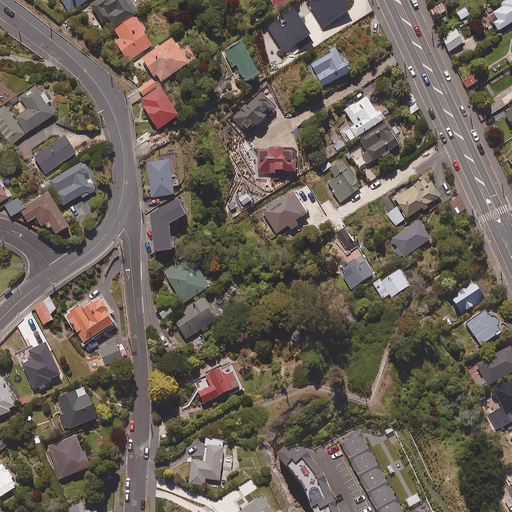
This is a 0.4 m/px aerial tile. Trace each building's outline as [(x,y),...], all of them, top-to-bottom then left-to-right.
[(87,0),(59,0),(69,13),(87,0)] [(114,28),(134,15),(133,15),(138,12),(129,0),(98,0),(90,5),(101,22),(107,18),(114,28)] [(292,0),(270,0),(275,10),(292,0)] [(350,10),(343,0),(316,0),(308,5),(323,28),(350,10)] [(511,0),(509,0),(501,6),(502,8),(493,14),(497,21),(492,24),(498,33),(511,24),(511,0)] [(445,11),(441,4),(430,10),(434,17),(445,11)] [(469,15),(465,8),(456,13),(461,20),(469,15)] [(310,35),(299,18),(293,9),(266,26),(288,61),(313,45),(307,36),(310,35)] [(134,15),(114,28),(115,30),(110,34),(128,62),(152,46),(143,33),(146,31),(135,14),(134,15)] [(457,32),(442,41),(449,52),(464,43),(457,32)] [(187,64),(170,39),(141,59),(153,77),(156,75),(161,82),(187,64)] [(222,51),(230,68),(236,65),(245,82),(258,75),(241,41),(222,51)] [(350,72),(337,49),(306,66),(318,89),(350,72)] [(478,82),(474,75),(462,83),(467,90),(478,82)] [(157,88),(151,80),(137,89),(143,98),(139,100),(157,129),(178,116),(159,87),(157,88)] [(42,97),(35,86),(19,97),(27,109),(14,119),(5,106),(0,109),(0,130),(10,145),(54,114),(47,103),(50,101),(45,95),(42,97)] [(270,106),(259,94),(233,117),(247,134),(267,117),(263,112),(270,106)] [(419,109),(413,95),(403,99),(410,114),(419,109)] [(347,143),(384,119),(379,110),(376,112),(366,96),(344,110),(352,123),(339,131),(347,143)] [(381,99),(375,103),(386,117),(392,113),(381,99)] [(391,118),(359,140),(366,151),(360,155),(368,166),(399,145),(393,136),(400,131),(391,118)] [(148,130),(137,138),(141,144),(153,136),(148,130)] [(76,153),(64,136),(34,156),(46,174),(76,153)] [(292,160),(292,150),(283,151),(283,148),(257,149),(258,158),(253,158),(254,179),(279,178),(279,174),(297,173),(296,159),(292,160)] [(179,186),(175,153),(160,155),(160,160),(146,162),(150,197),(174,195),(173,187),(179,186)] [(361,186),(341,160),(329,170),(335,177),(327,183),(334,192),(333,193),(341,203),(361,186)] [(96,190),(80,163),(50,182),(64,205),(81,195),(83,198),(96,190)] [(423,190),(419,183),(394,199),(406,218),(439,196),(431,184),(423,190)] [(246,192),(238,198),(244,206),(252,200),(246,192)] [(68,227),(48,193),(25,206),(26,209),(21,212),(27,223),(36,217),(41,226),(48,222),(55,235),(68,227)] [(291,199),(288,194),(261,210),(276,234),(288,226),(291,230),(298,225),(295,221),(309,212),(298,194),(291,199)] [(24,209),(17,198),(4,205),(11,217),(24,209)] [(184,215),(177,199),(158,210),(150,214),(154,252),(170,250),(168,224),(184,215)] [(404,220),(396,207),(387,214),(395,226),(404,220)] [(391,238),(397,247),(395,248),(400,257),(402,256),(404,258),(432,240),(419,220),(391,238)] [(336,269),(341,277),(342,276),(351,289),(373,274),(362,257),(363,256),(357,245),(350,250),(354,257),(336,269)] [(174,267),(173,264),(162,271),(183,303),(209,286),(190,257),(174,267)] [(381,280),(380,278),(372,283),(383,299),(389,294),(391,297),(409,285),(399,269),(381,280)] [(485,298),(474,282),(450,297),(460,314),(485,298)] [(58,308),(50,297),(33,309),(45,325),(54,318),(51,314),(58,308)] [(90,304),(88,300),(65,315),(89,351),(99,344),(94,336),(112,324),(104,312),(107,310),(99,298),(90,304)] [(216,320),(202,298),(181,311),(185,316),(175,322),(186,339),(216,320)] [(162,318),(174,310),(169,301),(156,309),(162,318)] [(489,318),(486,312),(466,324),(479,345),(501,332),(497,326),(500,324),(494,315),(489,318)] [(41,390),(47,387),(46,384),(54,380),(53,378),(63,374),(48,342),(30,350),(35,359),(23,365),(34,389),(40,387),(41,390)] [(122,358),(116,344),(99,351),(105,365),(122,358)] [(476,364),(484,378),(475,383),(479,391),(489,385),(511,372),(511,350),(510,346),(476,364)] [(100,357),(92,361),(96,370),(104,367),(100,357)] [(237,374),(231,363),(204,377),(209,387),(197,392),(203,404),(239,386),(233,376),(237,374)] [(0,415),(12,411),(11,408),(17,405),(8,385),(4,377),(0,379),(0,415)] [(511,381),(493,390),(501,407),(490,413),(495,423),(504,418),(507,423),(511,420),(511,417),(510,413),(511,412),(511,381)] [(99,417),(87,385),(59,397),(61,404),(56,406),(65,430),(99,417)] [(404,511),(359,430),(339,441),(378,511),(404,511)] [(84,451),(77,434),(49,445),(62,478),(93,466),(87,450),(84,451)] [(205,479),(220,480),(221,469),(232,470),(233,457),(222,456),(223,439),(206,438),(204,461),(191,460),(189,484),(204,485),(205,479)] [(0,450),(8,445),(4,439),(0,441),(0,450)] [(338,511),(335,504),(324,478),(304,454),(297,459),(293,454),(288,457),(283,451),(274,458),(301,490),(310,511),(338,511)] [(0,497),(18,486),(4,463),(0,465),(0,464),(0,497)] [(271,511),(261,497),(239,511),(271,511)] [(87,510),(85,502),(74,505),(75,511),(99,511),(98,508),(87,510)]
